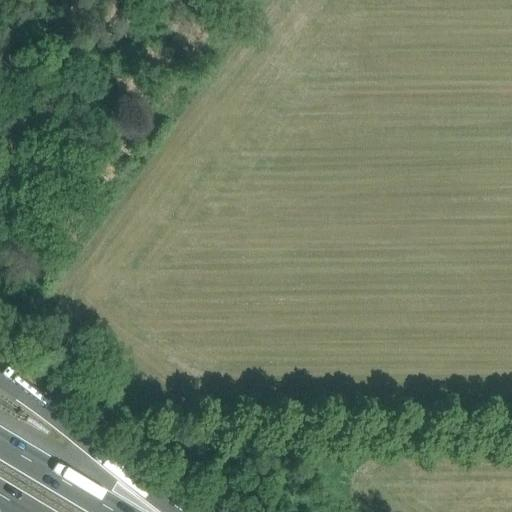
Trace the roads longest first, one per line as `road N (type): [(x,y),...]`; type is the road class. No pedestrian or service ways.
road 1 (track): [(242,430),(511,431)]
road 2 (motorway): [(169,511),(35,403)]
road 3 (motorway): [(116,511),(0,442)]
